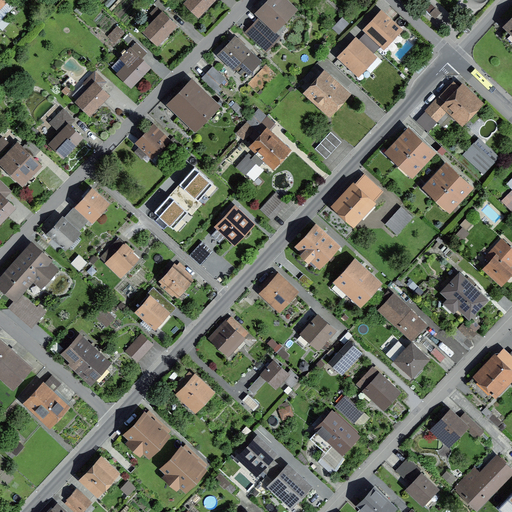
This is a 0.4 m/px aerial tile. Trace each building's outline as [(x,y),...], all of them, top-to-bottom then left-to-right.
[(0,0),(0,10),(4,15),(13,6),(6,1),(6,0),(0,0)] [(210,0),(212,1),(212,0),(184,0),(184,1),(197,14),(210,0)] [(271,0),(260,12),(275,27),(293,9),(283,0),(271,0)] [(426,8),(430,12),(435,7),(431,3),(426,8)] [(435,7),(430,12),(435,18),(441,12),(435,7)] [(171,29),(175,24),(163,12),(162,13),(157,8),(151,14),(159,21),(147,34),(161,46),(168,38),(164,34),(170,28),(171,29)] [(392,38),(400,30),(382,13),(366,29),(382,44),(390,36),(392,38)] [(511,50),(511,17),(503,27),(507,32),(502,37),(511,45),(511,50)] [(343,18),(333,28),(339,33),(348,23),(343,18)] [(277,37),(259,20),(249,31),(267,48),(277,37)] [(117,26),(109,36),(114,41),(123,32),(117,26)] [(250,82),(266,65),(260,59),(258,61),(242,46),(244,44),(239,38),(237,40),(235,38),(220,53),(250,82)] [(371,73),(382,61),(374,53),(372,55),(356,40),(340,56),(359,73),(365,67),(371,73)] [(118,73),(130,84),(143,70),(144,71),(149,66),(141,59),(147,53),(136,42),(121,57),(127,63),(118,73)] [(213,68),(203,79),(214,89),(224,78),(213,68)] [(103,99),(108,94),(95,82),(99,78),(91,71),(87,75),(90,78),(84,84),(92,92),(80,104),(89,112),(102,98),(103,99)] [(331,111),(346,95),(323,74),(309,91),(331,111)] [(463,119),(478,104),(454,82),(426,111),(436,120),(449,106),(463,119)] [(195,125),(215,105),(192,83),(172,104),(195,125)] [(48,140),(62,154),(76,140),(77,141),(81,136),(69,125),(74,119),(63,109),(52,121),(63,131),(59,135),(56,132),(48,140)] [(259,110),(248,122),(255,128),(266,116),(259,110)] [(273,165),(288,149),(268,131),(275,123),(267,116),(250,133),(258,140),(253,146),(258,151),(252,159),(247,155),(236,167),(245,175),(256,163),(259,165),(266,158),(273,165)] [(254,129),(248,124),(239,134),(245,139),(254,129)] [(167,139),(154,126),(138,142),(152,155),(167,139)] [(401,162),(421,141),(409,130),(390,151),(401,162)] [(326,158),(342,141),(330,131),(315,148),(326,158)] [(173,137),(169,142),(178,150),(183,146),(173,137)] [(479,138),(464,154),(483,172),(498,156),(479,138)] [(36,169),(40,164),(32,157),(39,150),(29,140),(22,147),(18,144),(0,162),(21,182),(35,168),(36,169)] [(413,172),(432,152),(421,141),(401,162),(413,172)] [(439,197),(458,176),(447,165),(427,186),(439,197)] [(195,167),(179,183),(198,200),(213,183),(195,167)] [(337,206),(352,221),(380,191),(364,176),(337,206)] [(450,208),(470,187),(458,176),(439,197),(450,208)] [(0,218),(8,210),(9,211),(14,206),(4,197),(10,191),(0,180),(0,218)] [(511,188),(511,191),(502,201),(511,210),(511,181),(509,185),(511,188)] [(102,204),(104,201),(94,192),(91,194),(89,193),(78,206),(77,205),(70,212),(83,224),(90,216),(92,218),(103,205),(102,204)] [(272,219),(287,203),(276,192),(260,209),(272,219)] [(169,194),(154,211),(173,228),(188,211),(169,194)] [(401,207),(386,223),(397,234),(412,217),(401,207)] [(235,239),(249,224),(240,215),(242,213),(237,208),(220,225),(235,239)] [(77,231),(83,224),(70,212),(64,220),(63,219),(51,232),(65,246),(78,232),(77,231)] [(464,227),(456,235),(462,240),(469,232),(467,230),(472,224),(466,219),(461,224),(464,227)] [(321,263),(336,247),(315,227),(299,243),(321,263)] [(120,275),(136,258),(130,253),(132,250),(119,238),(101,257),(120,275)] [(486,268),(501,282),(511,271),(507,266),(510,262),(511,263),(511,262),(511,249),(502,240),(491,252),(496,257),(486,268)] [(202,242),(190,255),(200,265),(212,251),(202,242)] [(39,280),(51,267),(44,261),(47,259),(32,246),(1,282),(15,295),(33,275),(39,280)] [(80,268),(88,259),(80,252),(72,260),(80,268)] [(348,292),(367,271),(355,260),(336,281),(348,292)] [(176,294),(192,276),(184,269),(185,267),(180,262),(176,266),(175,266),(172,270),(170,268),(167,271),(169,273),(162,281),(163,282),(161,285),(173,295),(175,293),(176,294)] [(361,303),(379,282),(367,271),(348,292),(361,303)] [(280,306),(294,291),(273,272),(259,287),(280,306)] [(469,315),(485,299),(479,292),(480,291),(475,286),(473,287),(460,275),(444,291),(450,297),(445,303),(453,311),(459,305),(469,315)] [(154,324),(166,311),(158,304),(165,297),(153,286),(149,292),(152,295),(138,310),(154,324)] [(21,296),(11,307),(32,325),(45,311),(39,306),(36,309),(21,296)] [(412,337),(424,324),(394,296),(382,309),(412,337)] [(104,308),(98,314),(107,324),(113,318),(104,308)] [(318,347),(334,330),(320,317),(315,323),(313,321),(304,331),(311,336),(310,340),(318,347)] [(245,342),(248,338),(244,334),(246,332),(231,318),(213,338),(229,354),(242,340),(245,342)] [(464,322),(459,328),(469,338),(475,332),(464,322)] [(137,361),(153,344),(142,334),(126,350),(137,361)] [(100,386),(116,369),(108,361),(106,364),(92,351),(95,348),(81,335),(64,352),(100,386)] [(0,373),(14,386),(31,367),(0,339),(0,373)] [(362,351),(349,340),(329,362),(342,373),(362,351)] [(397,345),(387,355),(394,361),(396,359),(412,374),(427,358),(412,344),(403,353),(402,352),(404,351),(397,345)] [(435,347),(430,352),(440,362),(445,356),(435,347)] [(470,386),(488,404),(511,378),(511,352),(509,356),(504,351),(470,386)] [(274,360),(248,388),(254,394),(268,379),(276,386),(284,378),(292,385),(299,378),(290,370),(287,373),(274,360)] [(383,405),(396,391),(372,368),(359,382),(383,405)] [(208,392),(211,389),(200,379),(198,382),(188,373),(175,387),(181,392),(179,395),(180,396),(178,398),(183,402),(184,400),(193,408),(195,406),(196,406),(209,392),(208,392)] [(51,422),(70,402),(62,395),(59,397),(53,391),(61,383),(52,375),(28,400),(51,422)] [(248,394),(243,400),(253,410),(259,405),(248,394)] [(363,412),(348,398),(339,408),(354,421),(363,412)] [(289,406),(280,410),(283,418),(293,415),(289,406)] [(486,407),(482,411),(498,426),(502,422),(486,407)] [(440,436),(448,443),(465,425),(477,437),(484,431),(466,413),(460,419),(451,410),(451,411),(448,409),(444,413),(447,415),(435,428),(442,434),(440,436)] [(149,454),(170,431),(148,410),(127,433),(149,454)] [(342,448),(354,435),(332,415),(311,438),(323,449),(330,441),(333,444),(335,442),(342,448)] [(8,444),(3,449),(12,457),(23,445),(16,438),(9,446),(8,444)] [(274,453),(257,438),(240,456),(257,471),(274,453)] [(185,488),(207,465),(185,444),(164,467),(185,488)] [(482,447),(475,454),(480,460),(488,452),(482,447)] [(98,497),(121,472),(102,454),(78,478),(98,497)] [(396,470),(406,479),(418,467),(408,457),(396,470)] [(455,487),(475,505),(510,469),(499,459),(473,485),(465,478),(461,482),(460,482),(455,487)] [(291,504),(308,485),(288,466),(271,485),(291,504)] [(408,488),(423,503),(437,488),(419,471),(412,479),(414,481),(408,488)] [(220,473),(215,478),(225,487),(229,482),(220,473)] [(65,499),(79,511),(80,511),(92,499),(77,486),(65,499)] [(388,511),(394,506),(374,488),(360,503),(363,506),(357,511),(358,511),(388,511)] [(511,511),(511,491),(498,507),(503,511),(511,511)] [(50,509),(47,511),(67,511),(58,503),(52,509),(50,509)]
